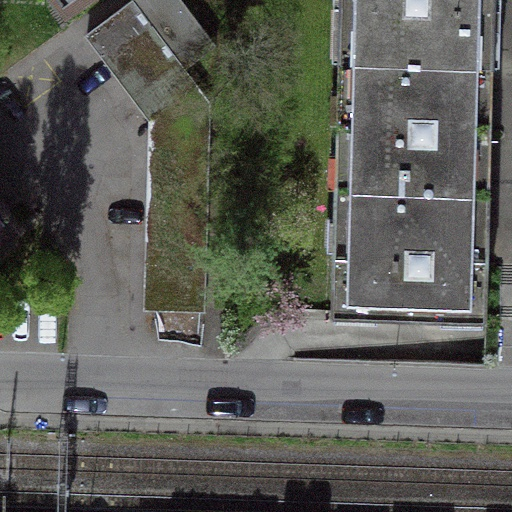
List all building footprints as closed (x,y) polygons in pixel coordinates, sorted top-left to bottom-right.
[(62,0),(70,10),(82,0),(62,0)] [(146,309),(205,311),(205,309),(204,309),(210,102),(185,68),(133,0),(131,0),(87,33),(151,118),(150,158),(146,309)] [(133,0),(185,68),(216,45),(182,0),(133,0)] [(340,0),(339,60),(492,64),(493,12),(493,0),(340,0)] [(335,186),(489,190),(490,127),(492,64),(339,60),(335,186)] [(332,312),(486,316),(487,246),(489,190),(335,186),(332,312)] [(0,204),(0,236),(15,225),(0,204)]
